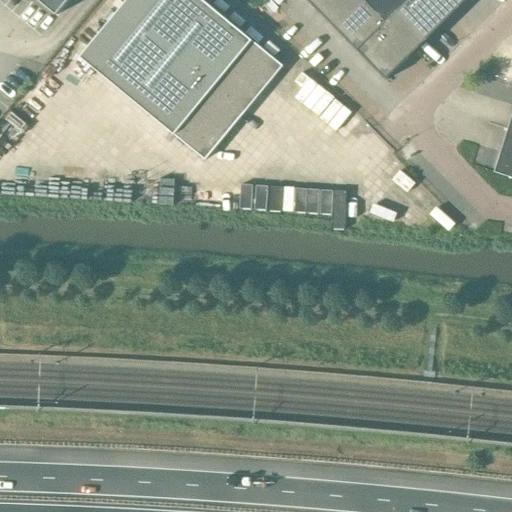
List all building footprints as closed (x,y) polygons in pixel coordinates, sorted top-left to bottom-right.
[(39,0),(57,15),(69,0),(39,0)] [(282,79),(193,0),(136,0),(82,65),(201,173),(282,79)] [(326,0),(307,0),(317,9),(326,0)] [(366,2),(364,0),(326,0),(317,9),(337,30),(366,2)] [(364,0),(366,2),(387,22),(400,10),(409,0),(364,0)] [(428,39),(467,0),(409,0),(400,10),(428,39)] [(387,22),(366,2),(337,30),(358,51),(379,30),(387,22)] [(428,39),(400,10),(387,22),(379,30),(408,59),(428,39)] [(408,59),(379,30),(358,51),(386,80),(408,59)] [(511,118),(508,130),(495,171),(495,172),(511,177),(511,118)] [(358,215),(359,190),(318,189),(317,214),(358,215)]
